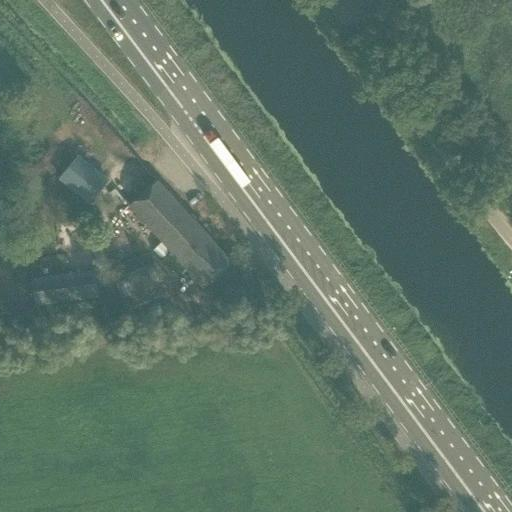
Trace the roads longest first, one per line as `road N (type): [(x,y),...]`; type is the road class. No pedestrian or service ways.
road 1 (secondary): [(493,511),(108,0)]
road 2 (unclassified): [(511,249),(323,0)]
